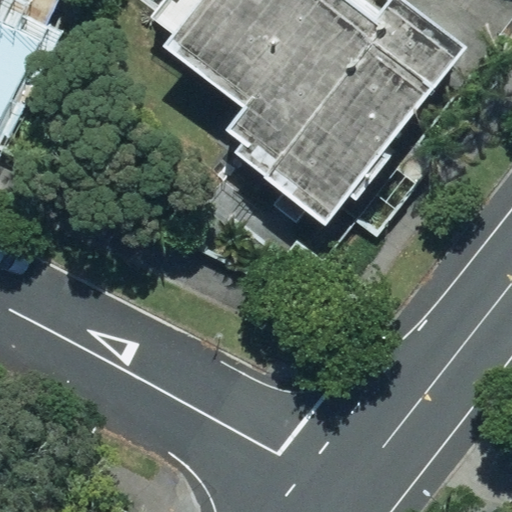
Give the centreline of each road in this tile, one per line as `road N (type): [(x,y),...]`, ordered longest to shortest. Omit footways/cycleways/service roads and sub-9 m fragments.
road 1 (residential): [(0,300),(357,483)]
road 2 (unclassified): [(357,483),(511,285)]
